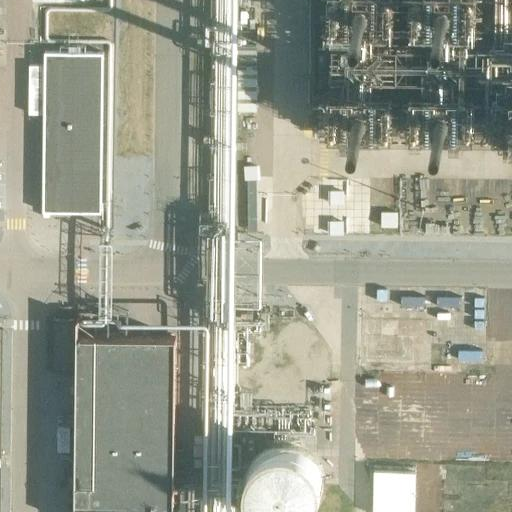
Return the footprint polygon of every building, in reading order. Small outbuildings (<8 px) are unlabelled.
[(103,51),(44,51),(42,211),(101,211),(103,51)] [(329,116),(330,90),(318,90),(317,116),(329,116)] [(402,226),(403,207),(386,206),(385,225),(402,226)] [(179,511),(179,507),(173,507),(173,491),(177,491),(178,491),(179,491),(179,490),(180,490),(180,489),(180,488),(181,488),(181,487),(180,487),(180,486),(180,485),(179,484),(178,484),(178,483),(177,483),(174,483),(174,458),(177,458),(178,458),(178,457),(179,457),(180,457),(180,456),(181,456),(181,455),(181,454),(181,453),(181,452),(181,451),(180,451),(180,450),(179,450),(178,450),(178,449),(174,449),(175,336),(77,335),(77,317),(74,511),(75,511),(75,506),(132,507),(131,511),(179,511)] [(73,368),(74,319),(53,319),(53,367),(73,368)] [(318,493),(319,486),(318,479),(316,472),(313,465),(309,459),(303,453),(296,449),(289,446),(281,445),(274,445),(264,447),(257,451),(251,454),(245,461),(241,468),(238,476),(237,484),(237,493),(239,499),(243,508),(246,511),(309,511),(312,508),(316,501),(318,493)]
